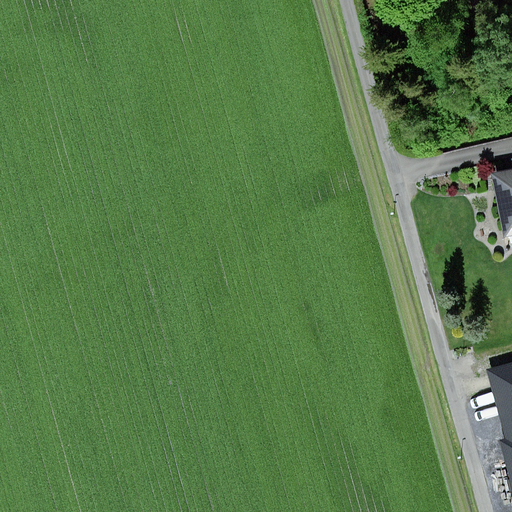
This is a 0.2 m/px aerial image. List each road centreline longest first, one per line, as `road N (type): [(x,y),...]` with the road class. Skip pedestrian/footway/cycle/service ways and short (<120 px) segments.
road 1 (unclassified): [(346,0),(490,511)]
road 2 (unknown): [(394,171),(511,144)]
